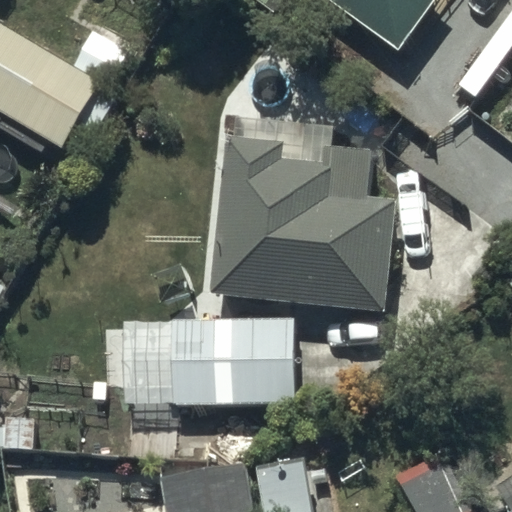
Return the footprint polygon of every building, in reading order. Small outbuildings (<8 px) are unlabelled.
[(248,0),(273,21),(291,0),(248,0)] [(315,0),(408,70),(459,2),(456,0),(315,0)] [(112,103),(72,78),(0,33),(0,125),(70,169),(112,103)] [(72,78),(112,103),(140,58),(100,33),(72,78)] [(379,172),(331,168),(330,182),(290,177),(291,161),(232,155),(216,312),(391,329),(403,217),(375,214),(379,172)] [(309,329),(133,333),(135,419),(311,415),(309,329)] [(322,511),(315,471),(265,480),(271,511),(322,511)] [(170,489),(171,501),(173,511),(260,511),(254,476),(170,489)] [(511,511),(511,496),(501,504),(506,511),(511,511)]
